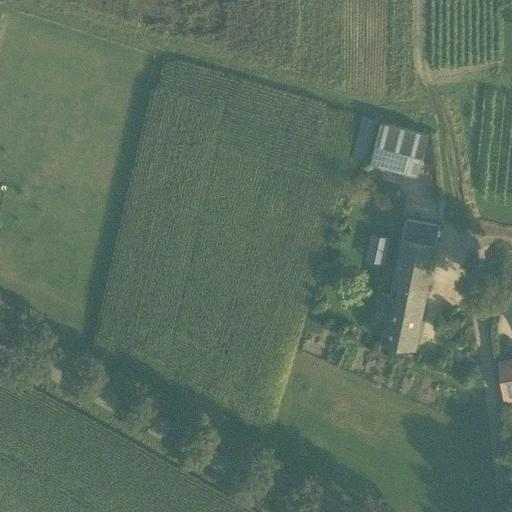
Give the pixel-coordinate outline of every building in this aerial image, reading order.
[(429,133),(381,120),(370,161),(418,174),(429,133)] [(406,219),(406,235),(439,237),(440,220),(406,219)] [(373,232),(367,257),(385,262),(391,237),(373,232)] [(436,244),(435,244),(403,238),(391,295),(381,293),(375,317),(386,319),(381,340),(415,347),(436,244)] [(511,360),(499,362),(504,400),(511,399),(511,360)]
